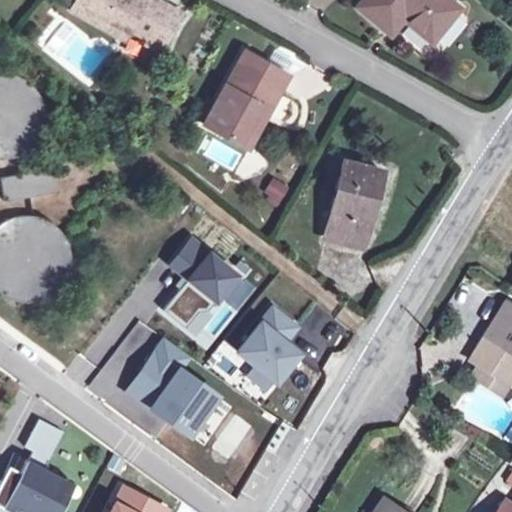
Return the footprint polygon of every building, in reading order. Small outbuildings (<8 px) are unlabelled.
[(180,15),(152,0),(77,0),(71,11),(124,39),(130,29),(148,39),(144,45),(157,51),(159,47),(162,49),(180,15)] [(366,0),(360,7),(392,33),(404,18),(431,40),(457,8),(446,0),(366,0)] [(244,53),(205,124),(241,144),(262,107),(270,112),(289,77),(244,53)] [(0,160),(6,160),(16,158),(24,153),(32,147),(38,140),(42,131),(44,121),(44,111),(42,102),(38,93),(32,86),(24,79),(15,75),(5,73),(0,73),(0,160)] [(250,148),(270,112),(262,107),(241,144),(250,148)] [(333,213),(327,238),(362,247),(368,222),(370,223),(383,172),(343,162),(331,213),(333,213)] [(51,169),(0,178),(0,179),(4,202),(56,193),(51,169)] [(260,195),(277,206),(290,187),(273,176),(260,195)] [(0,296),(7,301),(16,304),(25,305),(34,305),(43,302),(52,298),(59,292),(64,284),(69,276),(71,267),(71,258),(70,248),(66,240),(61,232),(54,225),(46,220),(37,217),(28,216),(19,217),(10,219),(1,224),(0,224),(0,296)] [(193,237),(170,263),(192,282),(170,308),(196,330),(241,278),(193,237)] [(511,305),(506,301),(470,358),(478,363),(501,378),(511,361),(511,305)] [(297,326),(275,308),(240,350),(280,383),(303,355),(285,340),(297,326)] [(195,432),(218,397),(179,370),(189,355),(165,340),(132,390),(195,432)] [(500,393),(511,374),(511,361),(501,378),(478,363),(471,375),(500,393)] [(58,511),(62,507),(73,485),(63,480),(41,468),(46,459),(47,460),(52,452),(62,432),(38,420),(29,435),(23,446),(32,451),(18,472),(12,468),(11,469),(8,476),(14,479),(11,486),(0,479),(0,508),(7,511),(58,511)] [(166,511),(167,511),(124,489),(118,501),(112,511),(166,511)] [(404,511),(383,498),(373,511),(404,511)] [(511,511),(511,504),(504,499),(495,511),(511,511)]
